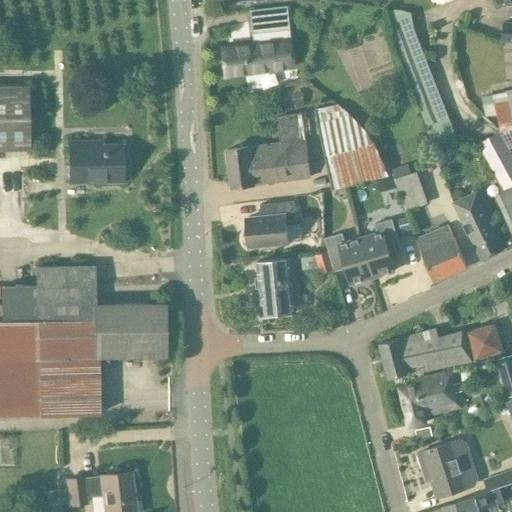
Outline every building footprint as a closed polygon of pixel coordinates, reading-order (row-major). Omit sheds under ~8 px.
[(252,34),(254,44),(221,48),(225,75),(292,67),(289,40),(289,39),(273,40),(272,37),(288,35),(286,6),(249,10),(251,34),(252,34)] [(415,30),(411,12),(396,9),(394,11),(386,8),(393,32),(392,36),(429,130),(451,121),(415,30)] [(511,22),(503,21),(501,41),(511,42),(511,22)] [(511,43),(503,42),(506,81),(511,80),(511,43)] [(28,85),(0,85),(0,150),(30,150),(28,85)] [(511,89),(506,90),(507,92),(482,97),(485,117),(497,115),(499,123),(511,120),(511,89)] [(315,109),(333,190),(390,176),(374,142),(367,131),(337,104),(315,109)] [(227,163),(230,163),(233,187),(312,177),(307,141),(306,140),(302,112),(278,117),(281,143),(228,150),(228,152),(226,153),(227,163)] [(511,154),(499,131),(478,144),(504,191),(496,194),(511,230),(511,154)] [(92,143),(71,143),(71,181),(121,180),(121,146),(93,146),(92,143)] [(394,179),(399,192),(403,204),(405,211),(428,203),(417,172),(394,179)] [(396,186),(394,178),(377,182),(379,190),(396,186)] [(455,204),(475,245),(481,259),(504,248),(497,234),(502,232),(482,190),(455,204)] [(261,217),(245,219),(248,247),(288,244),(288,243),(302,242),(300,225),(296,225),(294,201),(260,205),(261,217)] [(362,238),(372,277),(395,270),(391,256),(403,252),(393,219),(375,224),(378,234),(362,238)] [(450,226),(417,240),(434,281),(467,267),(450,226)] [(372,277),(362,238),(346,243),(343,233),(325,238),(335,272),(346,268),(350,283),(372,277)] [(334,270),(328,251),(315,255),(321,274),(334,270)] [(258,262),(260,278),(256,278),(257,288),(261,288),(264,316),(296,313),(291,259),(258,262)] [(36,266),(36,285),(0,285),(0,304),(0,416),(101,414),(99,357),(166,356),(165,303),(149,303),(149,298),(115,298),(115,304),(95,304),(94,266),(36,266)] [(505,352),(496,323),(466,332),(475,361),(505,352)] [(401,337),(401,338),(380,343),(389,378),(409,373),(410,375),(474,361),(466,332),(466,329),(463,330),(440,336),(437,328),(401,337)] [(427,422),(425,415),(465,406),(457,371),(417,380),(418,384),(401,388),(409,426),(427,422)] [(511,375),(500,379),(506,398),(511,395),(511,375)] [(466,443),(460,440),(420,453),(425,469),(429,468),(438,497),(475,485),(478,478),(466,443)] [(103,486),(104,495),(105,511),(136,511),(131,471),(85,477),(86,488),(103,486)] [(87,497),(85,477),(85,476),(65,478),(67,489),(69,504),(69,506),(88,504),(87,497)] [(445,511),(476,511),(477,511),(504,501),(499,488),(456,502),(444,506),(445,511)] [(47,506),(60,505),(69,504),(67,489),(46,491),(47,506)]
